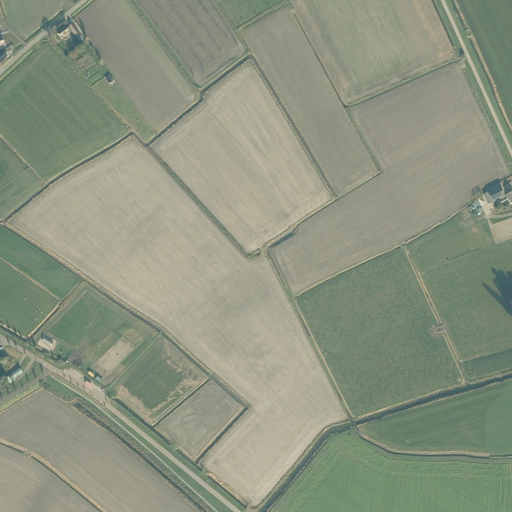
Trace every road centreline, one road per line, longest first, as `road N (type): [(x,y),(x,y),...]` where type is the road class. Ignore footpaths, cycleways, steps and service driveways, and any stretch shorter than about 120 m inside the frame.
road 1 (tertiary): [(236,511),(52,369)]
road 2 (unclassified): [(511,154),(441,0)]
